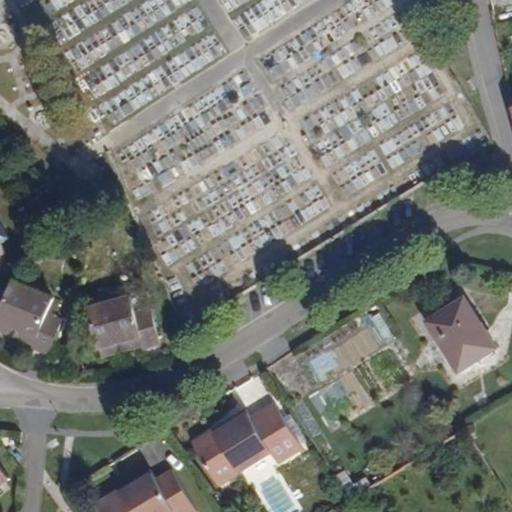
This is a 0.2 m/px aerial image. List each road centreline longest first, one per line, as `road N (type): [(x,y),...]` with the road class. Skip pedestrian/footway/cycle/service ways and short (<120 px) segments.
road 1 (residential): [(0,385),(138,396),(454,212),(511,221)]
road 2 (residential): [(511,137),(480,0)]
